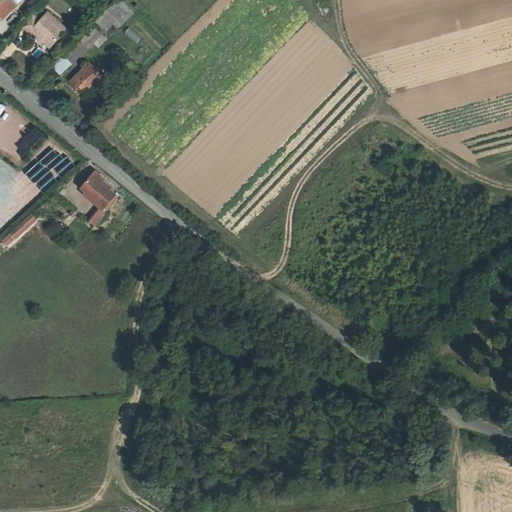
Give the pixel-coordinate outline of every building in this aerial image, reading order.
[(21,11),(10,0),(5,0),(0,6),(0,12),(10,22),(21,11)] [(32,13),(21,25),(29,32),(31,31),(49,48),(66,29),(48,12),(40,20),(32,13)] [(103,32),(94,24),(84,34),(80,37),(88,46),(103,32)] [(127,28),(123,35),(136,42),(140,35),(127,28)] [(102,84),(108,77),(91,62),(74,80),(88,93),(99,81),(102,84)] [(44,188),(71,162),(53,142),(38,156),(44,162),(31,174),(44,188)] [(0,172),(6,177),(10,171),(0,164),(0,172)] [(98,172),(83,188),(88,193),(96,200),(94,203),(100,209),(105,213),(109,208),(107,205),(116,196),(102,182),(105,179),(98,172)] [(36,189),(24,200),(28,205),(41,194),(36,189)] [(86,195),(94,203),(96,200),(88,193),(86,195)] [(32,219),(37,224),(48,213),(43,207),(32,219)] [(105,213),(100,209),(88,222),(93,226),(105,213)] [(37,224),(32,219),(23,228),(28,233),(37,224)]
